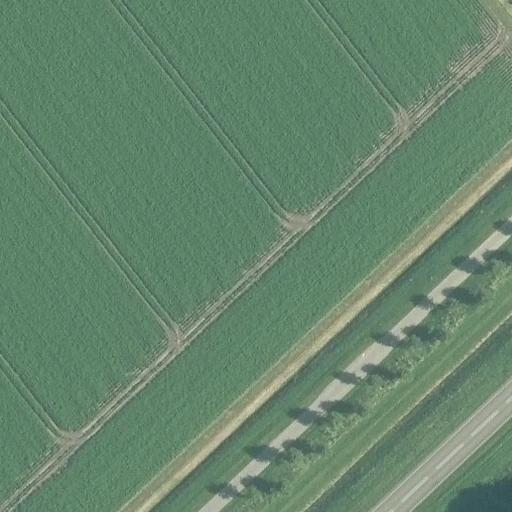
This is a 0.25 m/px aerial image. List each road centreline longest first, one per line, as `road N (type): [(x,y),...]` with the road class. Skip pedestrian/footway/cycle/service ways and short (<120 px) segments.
road 1 (unclassified): [(206,511),(511,223)]
road 2 (trunk): [(390,511),(511,398)]
